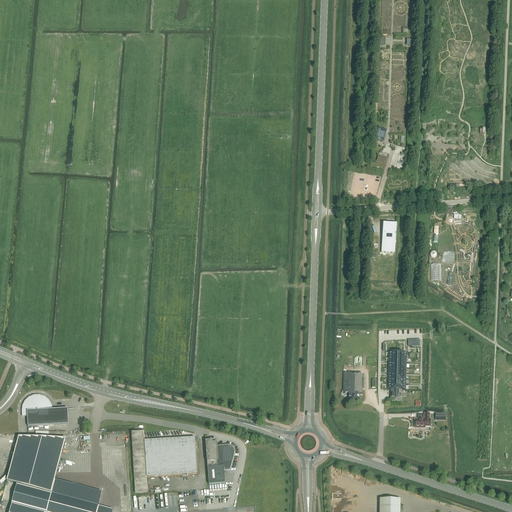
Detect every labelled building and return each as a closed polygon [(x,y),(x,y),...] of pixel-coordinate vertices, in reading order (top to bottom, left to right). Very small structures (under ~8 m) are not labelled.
[(375,140),(383,142),(386,130),(378,128),(375,140)] [(378,155),(376,163),(386,166),(388,158),(378,155)] [(396,223),(383,223),(381,253),(395,253),(396,223)] [(388,389),(388,390),(391,390),(401,390),(405,390),(405,389),(406,353),(389,352),(388,389)] [(349,401),(360,401),(360,395),(362,395),(362,389),(363,389),(364,377),(363,377),(363,373),(344,372),(343,391),(342,391),(342,395),(346,395),(346,393),(348,393),(349,401)] [(402,391),(391,390),(390,403),(401,404),(402,391)] [(27,416),(28,426),(28,427),(68,425),(67,409),(51,410),(50,405),(47,401),(43,398),(39,397),(34,397),(29,399),(26,402),(24,407),(23,411),(23,416),(27,416)] [(415,426),(419,426),(419,428),(425,428),(425,427),(430,427),(430,419),(429,419),(429,413),(424,414),(424,415),(418,415),(418,419),(415,419),(415,426)] [(135,493),(148,493),(147,477),(197,474),(195,438),(145,441),(144,432),(131,433),(135,493)] [(112,511),(113,510),(111,510),(98,506),(102,493),(92,490),(54,480),(65,439),(18,437),(7,481),(17,484),(17,485),(11,505),(10,511),(9,511),(112,511)] [(216,447),(216,443),(208,444),(208,441),(205,441),(207,462),(209,485),(225,484),(224,471),(230,471),(234,454),(234,452),(234,449),(232,447),(230,446),(228,446),(216,447)] [(379,499),(379,511),(399,511),(400,499),(379,499)]
